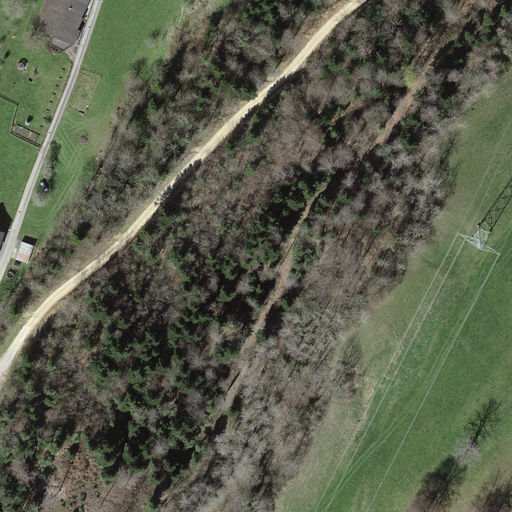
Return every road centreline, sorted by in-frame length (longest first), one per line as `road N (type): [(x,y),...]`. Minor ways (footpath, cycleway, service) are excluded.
road 1 (track): [(146,511),(206,465),(218,444),(238,363),(275,298),(302,212),(357,169),(453,36),(500,0)]
road 2 (track): [(359,0),(130,232),(51,299),(0,366)]
road 3 (residential): [(0,272),(98,0)]
